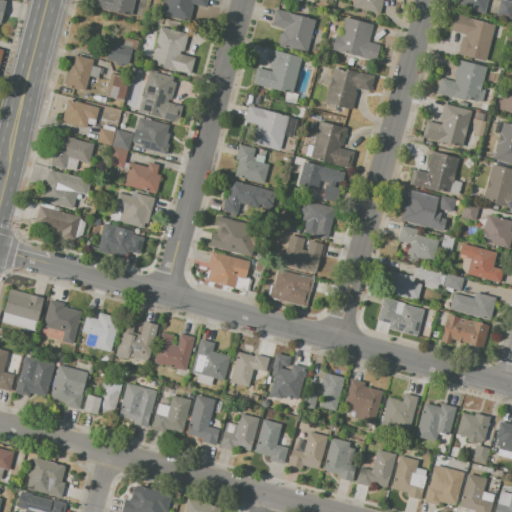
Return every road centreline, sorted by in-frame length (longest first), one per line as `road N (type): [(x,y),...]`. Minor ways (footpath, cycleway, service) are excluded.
road 1 (tertiary): [(511,385),(48,264)]
road 2 (residential): [(429,0),(334,337)]
road 3 (residential): [(328,511),(0,423)]
road 4 (residential): [(245,0),(162,294)]
road 5 (secondary): [(51,0),(6,173)]
